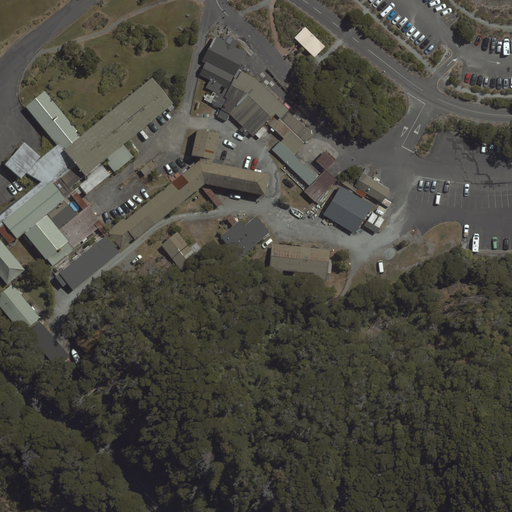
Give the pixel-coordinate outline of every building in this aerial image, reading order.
[(307,26),(296,38),(316,57),(328,45),(307,26)] [(202,100),(220,109),(238,72),(249,52),(239,47),(242,41),(230,35),(227,41),(217,36),(204,61),(208,63),(202,75),(212,80),(202,100)] [(261,84),(238,72),(220,109),(231,115),(261,84)] [(152,78),(82,136),(64,150),(85,175),(98,163),(107,156),(122,144),(172,103),(152,78)] [(288,111),(261,84),(231,115),(254,137),(266,123),(271,128),(288,111)] [(45,91),(27,106),(64,150),(82,136),(45,91)] [(231,115),(220,109),(215,121),(224,125),(231,115)] [(313,135),(288,111),(271,128),(282,139),(279,142),(294,155),(313,135)] [(198,130),(192,155),(212,160),(218,134),(198,130)] [(294,155),(279,142),(272,150),(311,185),(318,176),(308,168),(294,155)] [(133,157),(122,144),(107,156),(111,161),(108,163),(115,172),(133,157)] [(64,150),(42,169),(62,193),(85,175),(64,150)] [(316,160),(325,169),(335,159),(326,150),(316,160)] [(109,232),(122,247),(134,238),(135,239),(206,184),(265,195),(269,173),(199,161),(109,232)] [(156,167),(151,161),(140,171),(144,176),(156,167)] [(108,175),(98,163),(85,175),(87,177),(79,184),(87,193),(108,175)] [(66,197),(62,193),(42,169),(38,164),(32,169),(42,181),(2,214),(24,233),(47,215),(66,197)] [(316,201),(336,179),(325,169),(318,176),(311,185),(305,191),(316,201)] [(390,190),(363,173),(355,186),(382,203),(390,190)] [(355,233),(372,205),(341,186),(324,214),(355,233)] [(79,213),(66,197),(47,215),(60,229),(79,213)] [(79,213),(60,229),(69,241),(75,247),(103,224),(88,206),(79,213)] [(387,218),(373,210),(364,224),(377,233),(387,218)] [(0,215),(0,239),(7,247),(24,233),(2,214),(0,215)] [(47,215),(25,233),(46,259),(47,258),(69,241),(60,229),(47,215)] [(239,257),(270,232),(257,216),(246,226),(241,220),(222,236),(239,257)] [(407,246),(384,256),(385,260),(366,268),(373,285),(432,262),(424,242),(419,230),(403,236),(407,246)] [(197,255),(177,232),(161,245),(181,269),(197,255)] [(120,252),(106,235),(55,277),(64,287),(68,283),(74,290),(120,252)] [(0,275),(7,284),(24,270),(0,239),(0,275)] [(69,241),(47,258),(53,265),(75,247),(69,241)] [(330,250),(273,245),(270,273),(284,275),(284,269),(314,272),(314,277),(327,278),(330,250)] [(40,318),(11,285),(0,294),(0,305),(23,332),(40,318)] [(70,357),(40,322),(26,334),(56,369),(70,357)]
